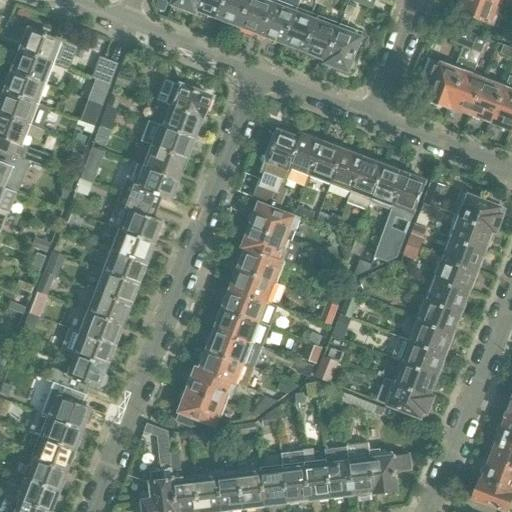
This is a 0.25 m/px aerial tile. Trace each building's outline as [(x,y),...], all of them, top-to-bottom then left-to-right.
[(174,0),(173,5),(195,13),(199,0),(174,0)] [(209,14),(218,18),(225,0),(199,0),(195,13),(208,18),(209,14)] [(226,23),(240,29),(250,0),(225,0),(218,18),(227,21),(226,23)] [(263,35),(275,0),(250,0),(240,29),(252,33),(253,31),(263,35)] [(270,40),(283,45),(297,8),(283,3),(283,0),(275,0),(263,35),(271,38),(270,40)] [(333,0),(325,0),(323,6),(330,9),(334,0),(333,0)] [(501,4),(491,0),(461,0),(461,1),(463,3),(459,12),(497,26),(500,17),(497,15),(501,4)] [(344,14),(352,17),(355,8),(347,5),(344,14)] [(298,48),(306,51),(319,16),(297,8),(283,45),(297,50),(298,48)] [(313,58),(326,63),(340,24),(319,16),(306,51),(314,54),(313,58)] [(340,24),(326,63),(348,71),(363,33),(340,24)] [(51,64),(63,68),(66,59),(55,54),(60,42),(39,34),(40,30),(30,26),(28,30),(26,29),(25,31),(23,30),(19,42),(21,43),(18,51),(51,64)] [(451,42),(466,48),(472,33),(457,28),(451,42)] [(502,40),(511,44),(511,31),(506,30),(502,40)] [(472,33),(466,48),(481,53),(487,39),(472,33)] [(511,48),(504,46),(500,55),(511,59),(511,48)] [(13,57),(8,71),(43,85),(51,64),(18,51),(15,58),(13,57)] [(91,78),(109,85),(117,65),(98,58),(91,78)] [(428,100),(448,108),(467,61),(459,58),(456,66),(443,61),(442,65),(436,63),(430,79),(436,81),(428,100)] [(448,108),(470,116),(485,78),(474,73),(477,65),(467,61),(448,108)] [(43,85),(8,71),(3,83),(5,84),(2,92),(0,91),(36,105),(43,85)] [(128,79),(119,76),(115,86),(124,89),(128,79)] [(470,116),(492,124),(506,86),(485,78),(470,116)] [(156,101),(165,105),(202,119),(210,97),(195,91),(196,88),(183,83),(182,86),(164,80),(156,101)] [(89,102),(101,106),(108,85),(97,81),(89,102)] [(492,124),(511,132),(511,130),(511,87),(506,86),(492,124)] [(0,114),(28,125),(39,129),(47,109),(36,105),(0,91),(0,114)] [(58,104),(55,112),(61,114),(64,106),(58,104)] [(165,105),(157,125),(191,138),(194,130),(198,129),(202,119),(165,105)] [(107,106),(105,113),(114,116),(117,110),(107,106)] [(0,150),(16,157),(20,146),(24,135),(38,140),(42,131),(39,129),(28,125),(0,114),(0,150)] [(90,135),(93,127),(78,121),(76,126),(84,128),(82,132),(90,135)] [(157,125),(149,145),(184,158),(187,157),(190,148),(188,146),(191,138),(157,125)] [(98,126),(92,141),(104,146),(109,131),(98,126)] [(266,166),(287,174),(302,135),(301,135),(300,139),(292,137),(292,133),(283,130),(281,132),(279,132),(278,134),(275,134),(271,142),(274,146),(273,146),(273,148),(269,149),(266,157),(268,160),(266,166)] [(302,174),(310,177),(323,143),(315,140),(314,137),(306,134),(303,136),(302,135),(287,174),(288,174),(290,169),(302,174)] [(310,177),(318,180),(331,185),(344,151),(343,150),(342,150),(341,147),(333,144),(330,146),(323,143),(310,177)] [(149,145),(142,166),(176,179),(179,171),(182,170),(185,162),(183,159),(184,158),(149,145)] [(16,157),(28,161),(44,167),(48,157),(37,152),(20,146),(16,157)] [(331,185),(351,192),(364,159),(355,156),(355,152),(347,149),(344,151),(331,185)] [(0,188),(3,190),(4,188),(16,193),(28,161),(16,157),(0,150),(0,188)] [(368,210),(371,200),(384,166),(383,166),(382,163),(374,160),(372,162),(364,159),(351,192),(347,202),(368,210)] [(371,200),(392,208),(405,175),(397,171),(396,168),(388,165),(385,167),(384,166),(371,200)] [(124,184),(120,194),(156,207),(160,197),(168,200),(168,199),(170,199),(174,199),(177,191),(174,188),(173,187),(176,179),(142,166),(133,187),(124,184)] [(275,206),(287,174),(266,166),(254,198),(275,206)] [(78,179),(91,184),(95,174),(82,169),(78,179)] [(392,208),(371,265),(377,267),(397,259),(413,216),(426,182),(424,182),(424,183),(406,176),(406,175),(405,175),(392,208)] [(73,180),(63,176),(62,187),(69,190),(73,180)] [(91,184),(78,179),(74,191),(86,196),(91,184)] [(239,191),(248,195),(251,186),(242,182),(239,191)] [(432,182),(423,203),(434,207),(437,209),(445,187),(432,182)] [(0,212),(6,214),(7,215),(16,193),(4,188),(3,190),(0,188),(0,212)] [(156,207),(120,194),(116,205),(108,226),(117,230),(151,243),(154,235),(156,236),(159,235),(162,227),(160,224),(158,224),(159,221),(152,218),(156,207)] [(457,215),(461,217),(497,231),(503,215),(501,215),(503,209),(465,194),(457,215)] [(434,207),(423,203),(420,212),(421,212),(416,224),(426,228),(434,207)] [(249,226),(248,226),(285,240),(289,229),(295,231),(299,220),(260,205),(256,214),(254,213),(252,214),(249,221),(250,223),(248,225),(249,226)] [(299,205),(295,214),(312,220),(316,211),(299,205)] [(67,210),(62,221),(70,224),(74,213),(67,210)] [(41,225),(53,230),(57,218),(46,214),(41,225)] [(328,225),(337,229),(341,218),(332,214),(328,225)] [(461,217),(453,238),(487,251),(486,249),(488,248),(491,241),(490,239),(493,230),(496,232),(497,231),(461,217)] [(427,229),(415,224),(411,234),(424,239),(427,229)] [(247,238),(244,246),(283,261),(292,265),(300,246),(285,240),(248,226),(246,227),(243,235),(244,237),(247,238)] [(117,230),(109,251),(143,264),(143,262),(147,262),(150,254),(148,251),(151,243),(117,230)] [(411,237),(404,252),(415,257),(422,241),(411,237)] [(30,247),(45,253),(46,253),(49,244),(34,238),(30,247)] [(453,238),(445,259),(477,271),(480,262),(483,261),(486,255),(484,252),(487,251),(453,238)] [(338,239),(347,266),(354,243),(338,239)] [(54,244),(51,252),(57,254),(60,246),(54,244)] [(237,267),(237,268),(273,282),(281,261),(283,262),(283,261),(244,246),(243,247),(247,248),(244,256),(242,255),(240,256),(237,263),(238,266),(237,267)] [(327,248),(329,256),(337,254),(335,246),(327,248)] [(109,251),(101,271),(135,284),(138,276),(142,275),(145,267),(143,264),(109,251)] [(65,257),(57,254),(51,252),(43,272),(57,277),(65,257)] [(28,270),(38,273),(44,256),(35,253),(28,270)] [(445,259),(437,280),(469,292),(470,290),(472,289),(475,283),(474,280),(477,271),(445,259)] [(360,260),(352,278),(369,271),(371,265),(360,260)] [(235,281),(231,290),(265,303),(273,282),(237,268),(237,269),(234,270),(231,277),(232,280),(235,281)] [(369,277),(383,283),(389,268),(371,274),(369,277)] [(101,271),(93,292),(127,305),(128,303),(131,303),(135,295),(132,292),(135,284),(101,271)] [(35,292),(36,293),(45,296),(53,276),(43,272),(35,292)] [(328,279),(332,280),(338,282),(340,276),(331,272),(328,279)] [(345,285),(338,282),(332,280),(324,300),(338,305),(345,285)] [(437,280),(429,300),(463,314),(467,304),(466,301),(469,292),(437,280)] [(16,288),(30,293),(32,287),(19,281),(16,288)] [(221,308),(221,310),(257,323),(265,303),(231,290),(229,297),(226,296),(224,297),(221,305),(222,307),(221,308)] [(93,292),(86,312),(119,325),(123,316),(126,316),(130,308),(127,305),(93,292)] [(28,314),(39,318),(47,297),(45,296),(36,293),(28,314)] [(352,318),(359,298),(348,293),(340,314),(352,318)] [(429,300),(421,321),(453,334),(456,325),(459,324),(463,314),(429,300)] [(22,314),(24,308),(10,303),(8,309),(22,314)] [(320,321),(330,325),(337,306),(328,303),(320,321)] [(219,322),(216,330),(250,343),(257,323),(221,310),(218,311),(216,318),(217,321),(219,322)] [(86,312),(77,334),(112,347),(111,346),(112,345),(116,344),(119,336),(116,332),(119,325),(86,312)] [(332,335),(333,335),(344,339),(352,319),(340,315),(332,335)] [(421,321),(413,342),(445,355),(448,346),(451,344),(454,338),(452,335),(453,334),(421,321)] [(70,352),(70,354),(103,366),(107,358),(111,357),(114,349),(112,347),(77,334),(69,330),(61,349),(70,352)] [(205,349),(205,350),(242,364),(250,343),(216,330),(213,338),(210,337),(208,339),(205,346),(206,348),(205,349)] [(308,343),(310,343),(319,346),(322,336),(312,333),(308,343)] [(17,342),(18,342),(19,342),(20,342),(22,342),(23,343),(25,344),(26,345),(27,346),(30,339),(20,335),(17,342)] [(413,342),(405,363),(439,376),(437,374),(440,373),(443,366),(442,363),(445,355),(413,342)] [(321,347),(319,346),(310,343),(308,343),(303,358),(316,362),(321,347)] [(328,358),(335,361),(341,362),(344,353),(331,349),(328,358)] [(197,369),(196,370),(236,385),(236,384),(234,383),(242,364),(205,350),(205,351),(203,352),(200,360),(201,362),(203,363),(200,371),(197,369)] [(13,353),(8,365),(18,369),(22,357),(21,357),(19,357),(18,357),(16,357),(15,356),(14,355),(13,353)] [(103,366),(70,354),(62,373),(51,369),(47,380),(85,394),(89,384),(96,387),(96,385),(98,386),(102,385),(105,377),(102,375),(101,374),(103,366)] [(335,361),(328,358),(324,356),(317,377),(328,381),(335,361)] [(314,367),(301,362),(297,373),(310,378),(314,367)] [(405,363),(397,383),(429,396),(432,388),(435,386),(437,380),(436,377),(439,376),(405,363)] [(187,388),(185,389),(222,403),(226,393),(232,395),(236,385),(196,370),(193,378),(191,377),(189,378),(186,386),(187,388)] [(277,390),(286,394),(288,395),(299,386),(298,385),(282,379),(277,390)] [(433,397),(429,396),(397,383),(386,379),(378,400),(389,405),(421,417),(423,411),(427,413),(433,397)] [(305,384),(305,386),(308,399),(318,398),(315,383),(305,384)] [(222,403),(185,389),(186,391),(183,392),(180,399),(181,402),(184,403),(177,421),(190,426),(196,426),(199,418),(212,423),(215,423),(222,403)] [(385,409),(346,394),(340,392),(341,400),(382,416),(385,409)] [(54,395),(46,416),(79,429),(82,421),(84,422),(88,422),(91,414),(89,411),(87,410),(87,408),(54,395)] [(262,395),(249,413),(257,416),(258,416),(278,402),(262,395)] [(26,409),(35,412),(36,413),(39,406),(28,402),(26,409)] [(249,413),(247,412),(243,410),(239,420),(254,418),(257,416),(249,413)] [(27,433),(38,437),(71,450),(72,449),(75,449),(79,440),(76,437),(79,429),(46,416),(36,413),(35,412),(27,433)] [(500,423),(495,436),(511,442),(511,418),(507,416),(506,418),(507,418),(504,425),(500,423)] [(223,427),(225,437),(257,433),(255,423),(223,427)] [(176,511),(170,451),(168,432),(147,424),(144,432),(157,437),(161,471),(150,472),(152,494),(145,495),(146,502),(145,502),(145,511),(176,511)] [(494,450),(492,456),(511,463),(511,442),(495,436),(491,449),(494,450)] [(38,437),(30,458),(64,470),(67,463),(70,462),(73,454),(71,451),(71,450),(38,437)] [(325,450),(326,460),(331,496),(332,496),(334,499),(343,498),(344,494),(352,494),(348,458),(347,448),(325,450)] [(302,450),(304,463),(308,499),(317,498),(320,501),(329,500),(330,496),(331,496),(326,460),(315,461),(314,449),(302,450)] [(179,450),(170,451),(176,511),(199,511),(200,511),(195,476),(183,477),(179,450)] [(369,455),(374,495),(383,493),(385,497),(394,496),(396,492),(397,492),(395,475),(396,475),(395,472),(412,470),(410,454),(393,456),(393,452),(380,454),(379,450),(369,451),(369,455)] [(369,455),(348,458),(352,494),(361,492),(364,496),(374,495),(369,455)] [(485,464),(480,477),(511,488),(511,463),(492,456),(489,465),(485,464)] [(30,458),(22,479),(55,492),(56,491),(60,490),(63,481),(60,479),(64,470),(30,458)] [(304,463),(282,465),(286,502),(286,501),(288,501),(291,505),(300,504),(301,500),(308,499),(304,463)] [(282,465),(260,468),(264,504),(274,503),(276,506),(285,505),(286,502),(282,465)] [(264,504),(260,468),(239,470),(243,507),(244,507),(247,510),(256,509),(257,505),(264,504)] [(241,511),(242,507),(243,507),(239,470),(217,473),(222,509),(230,508),(232,511),(241,511)] [(217,473),(195,476),(200,511),(212,511),(213,510),(222,509),(217,473)] [(511,511),(511,488),(480,477),(471,499),(482,503),(482,502),(509,511),(511,511)] [(5,495),(4,496),(14,499),(47,511),(51,504),(54,503),(58,495),(55,492),(22,479),(14,499),(5,495)] [(47,511),(14,499),(4,496),(4,497),(0,508),(0,511),(47,511)]
